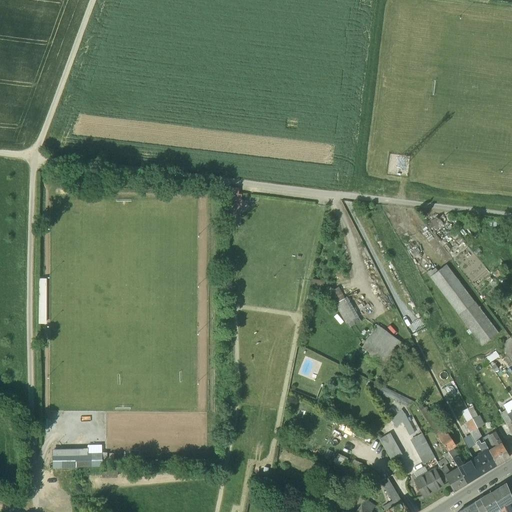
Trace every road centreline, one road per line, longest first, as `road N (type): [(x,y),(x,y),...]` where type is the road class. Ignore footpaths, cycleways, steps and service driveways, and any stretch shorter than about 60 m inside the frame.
road 1 (track): [(0,152),(511,217)]
road 2 (track): [(33,464),(33,158),(92,0)]
